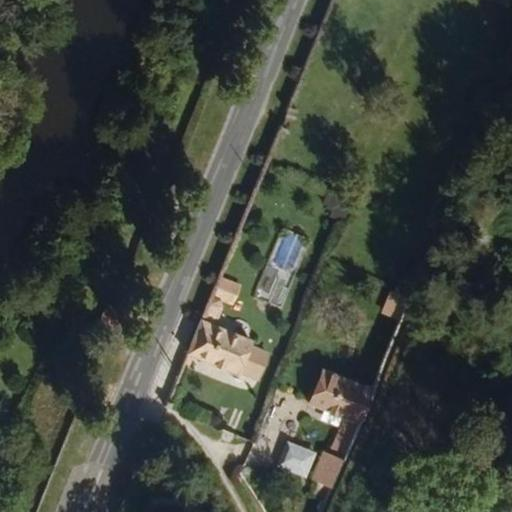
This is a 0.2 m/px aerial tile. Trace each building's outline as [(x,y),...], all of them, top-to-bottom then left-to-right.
[(511,0),(490,0),(511,8),(511,0)] [(248,286),(220,274),(214,288),(242,300),(248,286)] [(396,317),(405,293),(390,288),(382,312),(396,317)] [(229,305),(210,297),(200,321),(219,329),(229,305)] [(248,347),(250,342),(219,329),(200,321),(187,353),(237,374),(238,372),(248,347)] [(265,354),(248,347),(238,372),(254,379),(265,354)] [(373,390),(321,369),(308,401),(343,415),(357,421),(360,422),(373,390)] [(357,421),(343,415),(335,435),(349,441),(357,421)]
